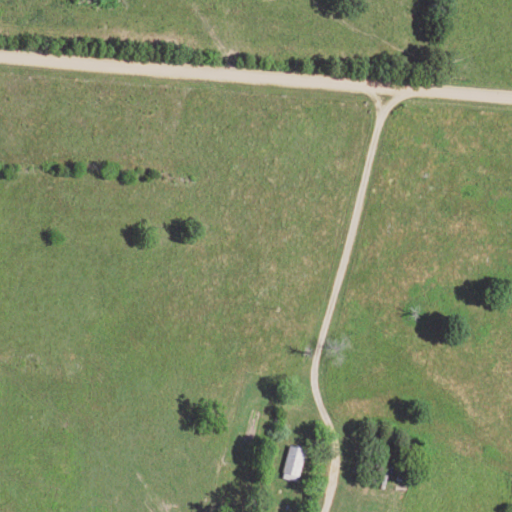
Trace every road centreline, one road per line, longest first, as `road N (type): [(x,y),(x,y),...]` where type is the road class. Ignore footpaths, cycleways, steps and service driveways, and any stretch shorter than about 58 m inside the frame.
road 1 (residential): [(0,57),(511,97)]
road 2 (residential): [(407,89),(400,171),(373,239),(354,327),(351,491)]
